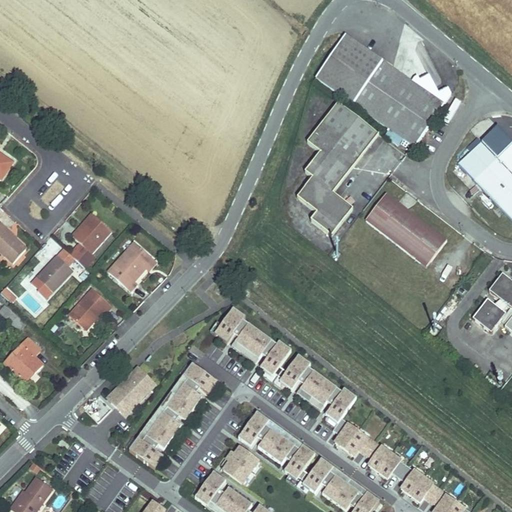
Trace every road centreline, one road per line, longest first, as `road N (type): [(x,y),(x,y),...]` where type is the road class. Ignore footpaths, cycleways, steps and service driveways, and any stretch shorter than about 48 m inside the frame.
road 1 (residential): [(59,411),(214,252),(290,78),(342,0)]
road 2 (residential): [(167,493),(235,399),(246,395),(405,509)]
road 3 (unclassified): [(496,86),(439,165),(438,188),(449,209),(511,249)]
road 4 (residential): [(78,181),(49,222),(27,219),(22,199),(53,153)]
road 5 (unclassified): [(496,86),(395,0)]
